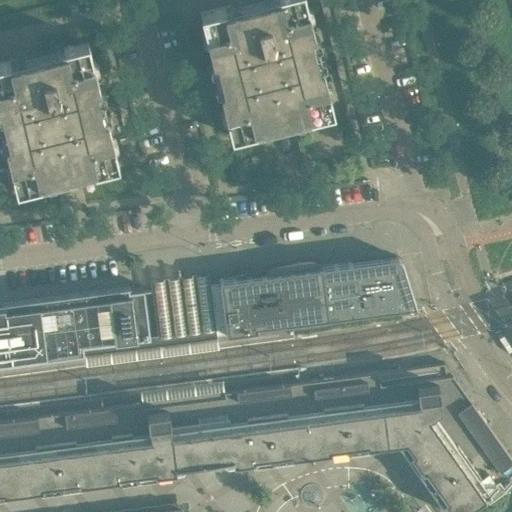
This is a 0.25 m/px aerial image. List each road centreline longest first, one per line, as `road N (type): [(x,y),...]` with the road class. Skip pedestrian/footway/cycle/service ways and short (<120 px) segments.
road 1 (tertiary): [(0,260),(388,209),(415,215)]
road 2 (residential): [(415,215),(360,0)]
road 3 (tertiary): [(511,373),(471,315),(434,228),(415,215)]
